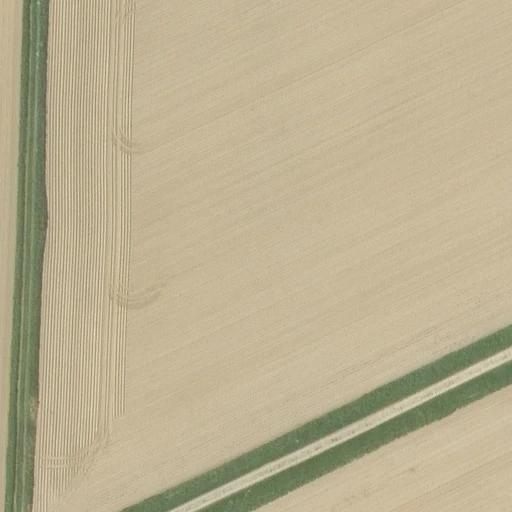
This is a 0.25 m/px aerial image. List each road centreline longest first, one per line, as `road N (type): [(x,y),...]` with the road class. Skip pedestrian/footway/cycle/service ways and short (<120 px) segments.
road 1 (track): [(36,0),(25,511)]
road 2 (track): [(184,511),(511,350)]
